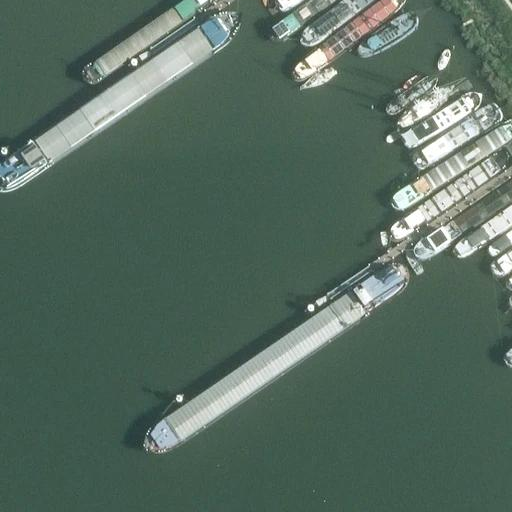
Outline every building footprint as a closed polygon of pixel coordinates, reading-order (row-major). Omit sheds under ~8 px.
[(286,12),(288,11),(303,0),(275,0),(276,1),(275,2),(275,4),(276,6),(276,7),(277,8),(278,10),(280,11),(281,11),(283,12),(284,12),(286,12)] [(302,28),(340,0),(305,0),(289,12),(288,14),(287,15),(287,17),(287,19),(288,21),(288,22),(289,24),(290,25),(292,27),(293,28),(295,28),(296,29),(298,29),(300,29),(302,28)] [(307,77),(309,77),(408,2),(409,0),(378,0),(300,62),(299,63),(299,65),(298,66),(298,68),(298,69),(298,71),(298,72),(299,74),(300,75),(301,76),(303,76),(304,77),(306,77),(307,77)] [(320,43),(322,42),(376,0),(341,0),(309,25),(307,26),(306,27),(305,29),(304,31),(303,33),(303,34),(303,36),(303,38),(303,40),(304,42),(305,43),(307,44),(309,44),(311,45),(313,45),(315,45),(317,44),(318,43),(320,43)] [(359,63),(361,63),(406,30),(407,29),(408,28),(409,27),(409,25),(409,24),(409,22),(408,21),(408,20),(407,19),(406,18),(404,17),(403,17),(402,16),(400,17),(399,17),(355,47),(353,48),(352,49),(351,50),(350,51),(350,53),(349,54),(349,56),(349,57),(350,59),(351,60),(352,61),(353,62),(355,63),(356,63),(358,63),(359,63)] [(416,63),(381,92),(380,92),(379,94),(378,95),(378,96),(378,97),(379,99),(379,100),(380,101),(381,102),(382,102),(384,102),(385,103),(386,102),(387,102),(389,101),(425,73),(426,72),(427,70),(428,68),(428,66),(428,64),(428,62),(426,62),(424,62),(422,62),(420,62),(418,62),(416,63)] [(388,111),(394,119),(398,117),(402,115),(406,113),(410,111),(414,108),(417,105),(421,102),(424,99),(427,96),(430,92),(432,89),(435,85),(437,81),(439,77),(441,72),(436,74),(432,75),(428,76),(424,78),(420,80),(416,82),(412,85),(408,87),(405,90),(402,93),(399,97),(396,100),(393,104),(391,107),(388,111)] [(409,134),(410,133),(468,95),(470,94),(471,92),(472,90),(473,88),(474,86),(474,84),(474,82),(474,79),(474,77),(472,77),(470,76),(468,76),(466,76),(464,76),(462,76),(460,77),(458,78),(401,119),(400,120),(399,121),(398,122),(398,124),(397,125),(397,127),(398,129),(398,130),(399,131),(400,132),(401,133),(403,134),(404,135),(406,135),(407,135),(409,134)] [(417,156),(418,156),(492,107),(493,105),(493,103),(494,101),(493,100),(493,98),(492,96),(491,94),(490,93),(489,91),(487,90),(485,90),(483,89),(482,89),(408,138),(407,139),(407,141),(406,143),(406,145),(407,146),(407,148),(408,150),(409,151),(410,153),(412,154),(413,155),(415,155),(417,156)] [(430,152),(439,166),(496,127),(486,113),(430,152)] [(419,200),(421,200),(511,143),(511,122),(509,123),(508,123),(506,124),(505,125),(412,185),(411,186),(411,188),(411,190),(412,192),(412,194),(413,195),(415,197),(416,198),(417,199),(419,200)] [(419,226),(421,226),(511,167),(511,144),(412,208),(410,209),(409,211),(408,212),(408,214),(407,215),(407,217),(407,219),(408,220),(409,222),(410,223),(411,224),(412,225),(414,226),(416,226),(417,227),(419,226)] [(435,254),(437,253),(511,200),(511,178),(429,236),(427,236),(426,238),(425,239),(424,240),(423,242),(423,243),(423,245),(423,247),(424,248),(425,250),(426,251),(427,252),(428,253),(430,254),(432,254),(433,254),(435,254)] [(479,244),(511,220),(511,203),(471,231),(469,233),(468,235),(467,236),(467,238),(466,240),(466,242),(466,244),(468,244),(471,245),(475,245),(479,244)] [(511,243),(511,222),(462,259),(461,260),(461,261),(460,263),(460,264),(460,266),(460,267),(460,268),(461,270),(462,271),(463,272),(464,273),(466,273),(467,273),(469,273),(470,273),(472,272),(511,243)] [(511,245),(494,259),(493,260),(492,261),(492,262),(491,264),(491,265),(492,267),(492,268),(493,269),(494,270),(495,271),(496,272),(498,272),(499,272),(501,272),(502,272),(503,271),(511,265),(511,245)] [(511,291),(502,299),(511,315),(511,314),(511,291)]
